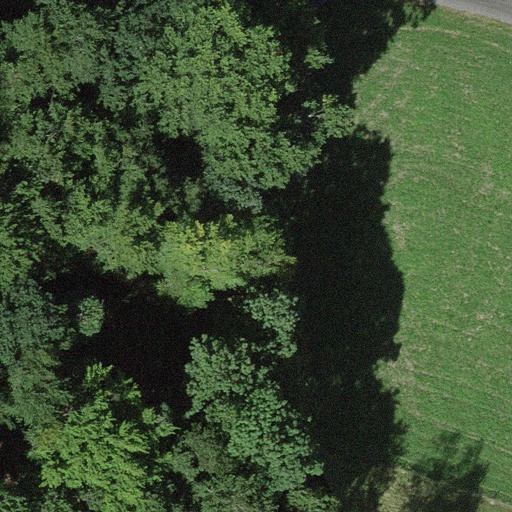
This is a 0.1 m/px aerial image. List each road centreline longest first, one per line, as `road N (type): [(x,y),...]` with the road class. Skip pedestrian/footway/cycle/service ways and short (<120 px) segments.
road 1 (track): [(315,511),(254,357),(231,253),(242,81),(295,0)]
road 2 (track): [(0,279),(56,361),(188,486),(199,511)]
